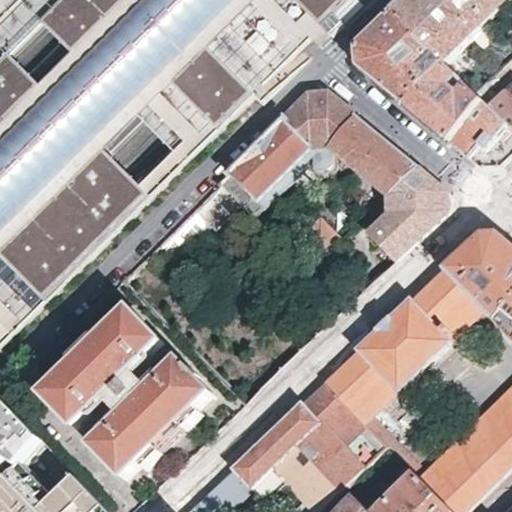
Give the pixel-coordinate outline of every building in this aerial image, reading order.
[(0,0),(0,356),(54,303),(158,199),(193,165),(226,132),(264,95),(271,103),(365,10),(375,0),(0,0)] [(495,25),(470,0),(412,0),(398,14),(443,58),(452,67),(495,25)] [(511,7),(511,0),(470,0),(495,25),(511,7)] [(443,58),(398,14),(380,32),(361,50),(362,60),(364,70),(387,90),(410,109),(439,79),(430,71),(443,58)] [(454,89),(464,79),(452,67),(439,79),(410,109),(431,126),(455,146),(490,105),(479,95),(472,87),(462,97),(454,89)] [(511,128),(511,127),(511,88),(497,104),(489,96),(497,89),(491,83),(479,95),(490,105),(511,128)] [(349,150),(365,123),(335,98),(330,98),(312,98),(260,150),(205,205),(225,226),(253,199),(267,213),(323,157),(323,159),(323,162),(325,165),(326,168),(330,171),(334,171),(335,172),(338,172),(340,172),(342,171),(345,169),(347,167),(348,164),(350,162),(350,159),(350,156),(350,154),(349,151),(349,150)] [(511,128),(490,105),(455,146),(465,154),(473,161),(484,148),(494,136),(500,142),(511,128)] [(380,135),(365,123),(349,150),(397,199),(390,220),(372,238),(400,266),(414,253),(453,216),(453,195),(439,184),(416,164),(380,135)] [(500,142),(494,136),(484,148),(490,153),(500,142)] [(495,324),(511,304),(511,244),(503,237),(486,238),(469,253),(447,274),(486,314),(495,324)] [(486,314),(447,274),(408,311),(391,327),(326,388),(356,417),(390,385),(402,396),(455,346),(444,335),(460,321),(469,329),(486,314)] [(511,304),(495,324),(511,340),(511,304)] [(152,361),(168,347),(136,313),(120,329),(115,323),(98,340),(103,345),(79,368),(75,363),(58,379),(62,384),(48,398),(80,431),(95,416),(99,420),(104,415),(100,411),(111,401),(129,420),(118,430),(115,427),(111,431),(114,434),(98,449),(130,482),(144,469),(149,473),(166,458),(161,452),(186,429),(190,433),(206,418),(202,413),(217,398),(186,365),(171,380),(168,376),(164,381),(166,384),(156,395),(138,375),(148,365),(152,369),(156,364),(152,361)] [(471,332),(469,329),(460,321),(444,335),(455,346),(471,332)] [(390,385),(356,417),(368,429),(373,424),(402,396),(390,385)] [(328,511),(348,492),(366,475),(343,451),(358,435),(367,444),(375,436),(368,429),(356,417),(326,388),(299,414),(258,452),(236,473),(245,483),(253,493),(275,472),(288,485),(307,505),(299,511),(328,511)] [(511,394),(422,483),(433,493),(511,414),(511,394)] [(45,444),(5,402),(0,407),(0,497),(26,467),(45,444)] [(511,414),(433,493),(453,511),(472,511),(511,473),(511,414)] [(368,429),(375,436),(390,451),(409,471),(415,466),(373,424),(368,429)] [(382,459),(390,451),(375,436),(367,444),(382,459)] [(110,511),(83,484),(62,504),(26,467),(0,497),(0,511),(110,511)] [(288,485),(275,472),(253,493),(266,506),(288,485)] [(215,511),(245,483),(236,473),(198,509),(201,511),(215,511)] [(384,511),(453,511),(433,493),(422,483),(419,480),(384,511)] [(368,511),(359,503),(349,511),(368,511)]
